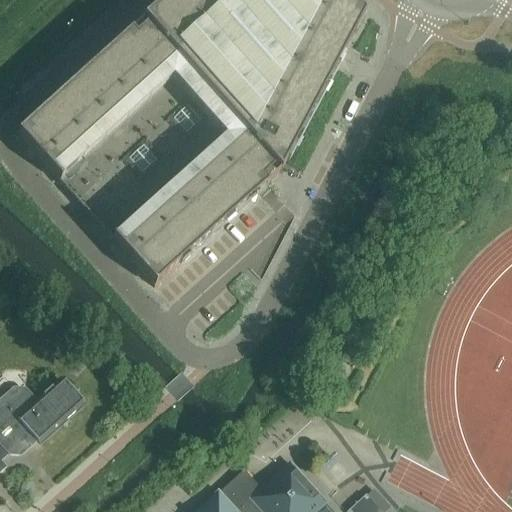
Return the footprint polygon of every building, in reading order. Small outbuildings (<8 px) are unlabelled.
[(354,0),(167,0),(133,32),(16,137),(153,289),(278,176),(365,12),(354,0)] [(83,407),(60,381),(35,403),(24,391),(13,391),(0,401),(0,447),(8,456),(19,457),(36,442),(40,446),(83,407)] [(289,465),(266,485),(275,495),(258,510),(259,511),(316,511),(324,506),(325,505),(289,465)] [(260,492),(260,491),(243,472),(223,490),(230,498),(225,502),(233,511),(244,511),(241,508),(260,492)] [(266,485),(260,491),(260,492),(241,508),(244,511),(259,511),(258,510),(275,495),(266,485)] [(230,498),(223,490),(218,494),(217,493),(198,511),(199,511),(233,511),(225,502),(230,498)] [(350,511),(377,511),(365,498),(350,511)]
